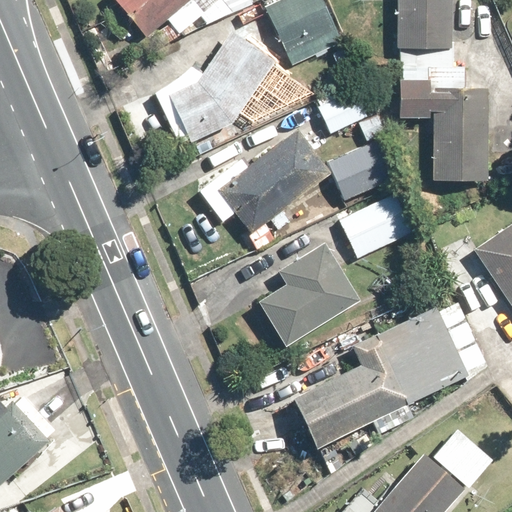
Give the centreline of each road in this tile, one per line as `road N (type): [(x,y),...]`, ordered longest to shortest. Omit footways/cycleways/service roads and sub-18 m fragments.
road 1 (secondary): [(59,155),(211,511)]
road 2 (secondary): [(0,11),(59,155)]
